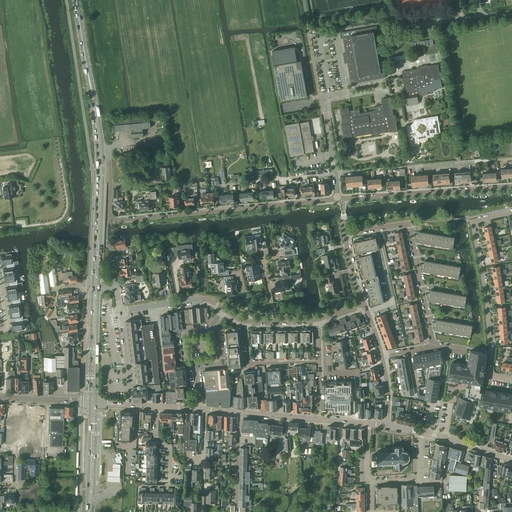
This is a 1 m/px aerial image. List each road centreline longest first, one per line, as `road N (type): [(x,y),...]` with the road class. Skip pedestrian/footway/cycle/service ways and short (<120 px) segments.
road 1 (residential): [(381,356),(434,346),(409,225),(344,231)]
road 2 (residential): [(109,216),(337,199)]
road 3 (residential): [(511,379),(488,372),(471,221),(511,212)]
road 4 (residential): [(342,199),(511,186)]
road 5 (unclassified): [(337,199),(323,101),(345,93)]
